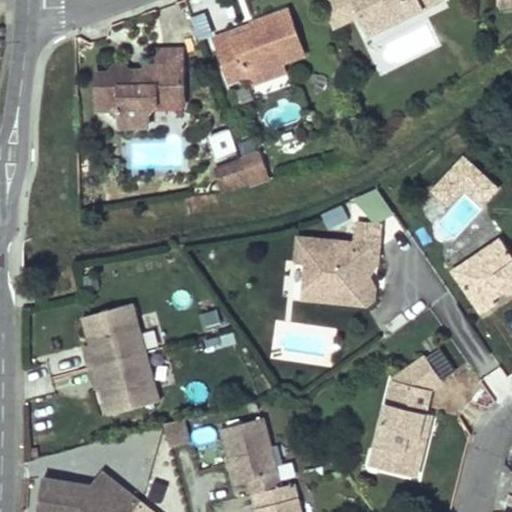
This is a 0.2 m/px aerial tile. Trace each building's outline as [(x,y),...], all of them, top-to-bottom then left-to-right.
[(343,23),(332,0),(323,0),(334,28),(343,23)] [(360,15),(352,0),(332,0),(343,23),(357,16),(360,15)] [(441,0),(352,0),(360,15),(371,9),(381,30),(441,0)] [(381,30),(371,9),(360,15),(357,16),(367,37),(381,30)] [(305,54),(288,10),(253,23),(253,24),(255,30),(234,37),(232,32),(215,38),(231,81),(249,74),(282,62),(305,54)] [(255,30),(253,24),(232,32),(234,37),(255,30)] [(184,104),(183,49),(158,50),(158,64),(150,64),(143,72),(143,76),(131,76),(131,72),(120,62),(109,74),(97,74),(99,109),(118,109),(122,112),(122,126),(149,125),(149,113),(157,104),(184,104)] [(253,84),(286,72),(282,62),(249,74),(253,84)] [(485,205),(503,186),(466,150),(429,188),(448,207),(467,188),(485,205)] [(268,172),(261,151),(242,159),(248,177),(249,178),(268,172)] [(248,177),(242,159),(217,168),(223,187),(248,177)] [(271,179),(268,172),(249,178),(252,186),(271,179)] [(249,178),(248,177),(223,187),(225,192),(240,188),(252,186),(249,178)] [(367,223),(392,208),(377,184),(352,200),(367,223)] [(370,278),(379,262),(383,226),(355,222),(353,243),(299,236),(297,261),(307,263),(304,287),(334,290),(338,297),(338,302),(367,304),(369,291),(364,290),(365,277),(370,278)] [(511,254),(501,238),(466,263),(476,277),(464,285),(482,312),(496,303),(493,298),(508,289),(511,285),(511,254)] [(476,277),(466,263),(454,271),(464,285),(476,277)] [(376,288),(370,278),(365,277),(364,290),(369,291),(367,304),(375,299),(376,288)] [(338,302),(338,297),(334,290),(304,287),(303,298),(338,302)] [(160,400),(133,303),(84,316),(91,344),(93,351),(86,353),(94,382),(101,380),(103,387),(111,414),(160,400)] [(93,351),(91,344),(84,346),(86,353),(93,351)] [(434,353),(443,375),(454,370),(445,348),(434,353)] [(443,381),(427,356),(393,379),(432,389),(443,381)] [(417,477),(427,438),(420,437),(426,412),(432,389),(393,379),(377,445),(371,448),(367,464),(371,470),(378,471),(383,468),(417,477)] [(103,387),(101,380),(94,382),(96,388),(103,387)] [(427,438),(433,414),(426,412),(420,437),(427,438)] [(282,487),(264,417),(222,428),(237,484),(249,480),(257,511),(302,511),(295,483),(282,487)] [(191,442),(185,418),(166,423),(172,447),(191,442)] [(214,424),(193,429),(196,443),(218,438),(214,424)] [(154,511),(102,471),(91,485),(44,477),(37,511),(119,511),(121,510),(123,511),(154,511)]
